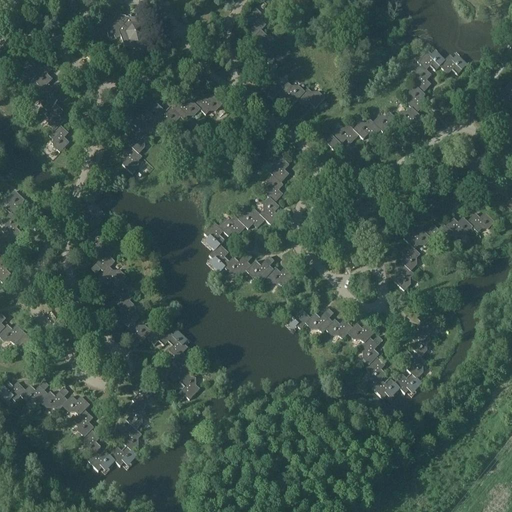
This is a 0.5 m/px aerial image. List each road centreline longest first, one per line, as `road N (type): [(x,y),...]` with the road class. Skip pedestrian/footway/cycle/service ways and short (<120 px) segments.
road 1 (residential): [(63,230),(75,292),(126,363),(126,375),(115,383),(85,378),(37,316),(35,287),(50,243)]
road 2 (residential): [(321,170),(365,182),(447,133),(466,129),(487,144)]
road 3 (residential): [(321,170),(295,225),(310,259),(336,283)]
